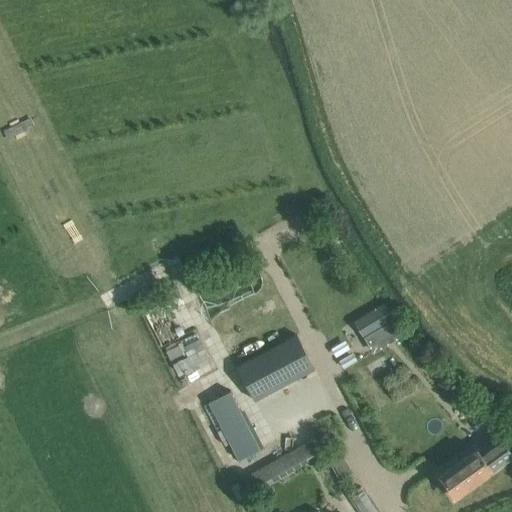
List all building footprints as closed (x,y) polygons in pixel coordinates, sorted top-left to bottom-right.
[(363,334),(394,316),(385,302),(355,320),(363,334)] [(255,397),(315,366),(298,333),(238,364),(255,397)] [(362,384),(380,374),(368,352),(351,362),(362,384)] [(380,374),(362,384),(395,444),(405,461),(459,429),(449,412),(418,354),(380,374)] [(239,409),(227,388),(206,399),(217,420),(239,409)] [(511,451),(499,433),(483,444),(439,475),(454,496),(511,454),(511,451)] [(251,493),(324,452),(315,436),(242,478),(251,493)]
